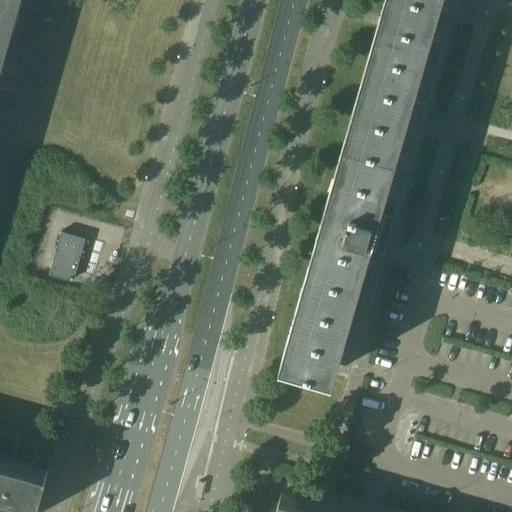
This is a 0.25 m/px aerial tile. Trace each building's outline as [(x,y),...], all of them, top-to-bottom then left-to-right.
[(0,0),(0,73),(20,0),(0,0)] [(388,0),(287,357),(332,370),(367,246),(376,249),(387,212),(377,209),(437,0),(388,0)] [(50,272),(74,278),(86,237),(62,230),(50,272)] [(0,455),(0,507),(16,511),(36,511),(49,469),(47,469),(0,455)] [(294,511),(300,496),(282,491),(275,511),(304,511),(300,511),(299,511),(294,511)]
